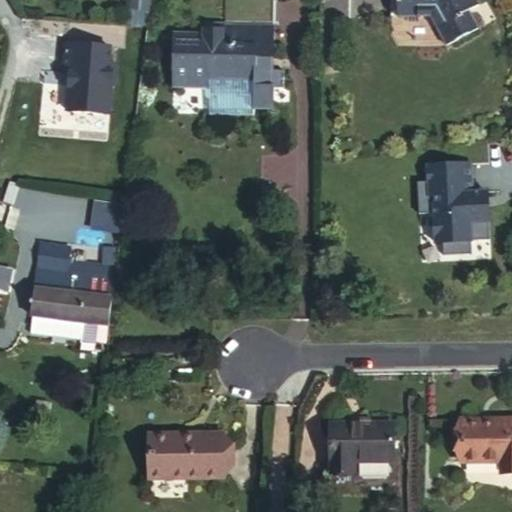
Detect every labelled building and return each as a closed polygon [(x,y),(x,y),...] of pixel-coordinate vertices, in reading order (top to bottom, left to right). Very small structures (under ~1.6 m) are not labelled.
[(131,0),(131,10),(146,12),(147,0),(131,0)] [(174,36),(173,91),(210,92),(209,118),(255,120),(256,116),(274,117),(275,93),(286,94),(286,76),(273,77),(274,63),(276,63),(277,34),(302,34),(302,0),(227,0),(227,26),(203,26),(203,36),(174,36)] [(399,0),(399,11),(432,12),(447,39),(478,22),(469,4),(474,0),(399,0)] [(433,183),(422,184),(423,216),(438,216),(439,246),(447,246),(447,260),(476,259),(475,245),(494,244),(492,212),(480,213),(480,194),(477,195),(476,165),(432,167),(433,183)] [(37,287),(31,333),(81,339),(83,322),(108,326),(112,298),(109,297),(111,281),(88,277),(86,294),(67,292),(70,275),(73,250),(42,246),(37,287)] [(86,294),(88,277),(70,275),(67,292),(86,294)] [(511,420),(463,421),(463,463),(504,462),(503,474),(511,473),(511,420)] [(346,426),(344,474),(369,475),(369,465),(409,466),(410,427),(346,426)] [(239,437),(161,438),(162,481),(238,481),(239,437)]
